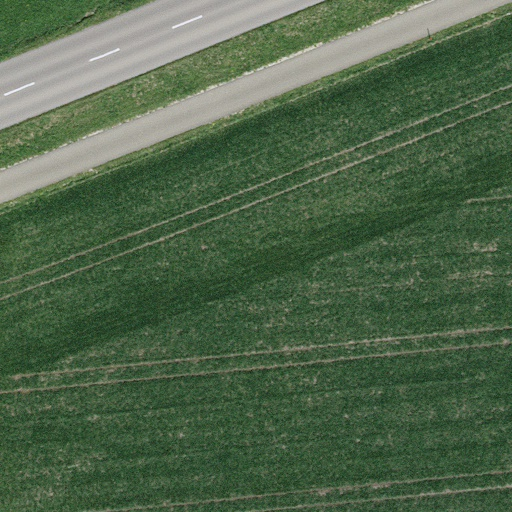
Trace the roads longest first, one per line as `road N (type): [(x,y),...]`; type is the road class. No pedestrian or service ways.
road 1 (track): [(478,0),(0,187)]
road 2 (tertiary): [(243,0),(0,97)]
